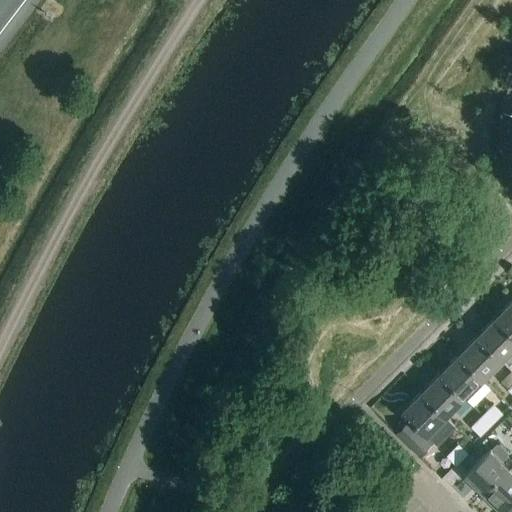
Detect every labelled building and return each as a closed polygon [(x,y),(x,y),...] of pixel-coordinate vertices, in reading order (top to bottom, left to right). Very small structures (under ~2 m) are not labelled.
[(511,299),(495,317),(511,333),(511,299)] [(511,333),(495,317),(477,335),(502,361),(511,351),(511,333)] [(477,335),(458,354),(484,380),(502,361),(477,335)] [(458,354),(440,372),(466,398),(484,380),(458,354)] [(440,372),(421,391),(447,417),(466,398),(440,372)] [(447,417),(421,391),(403,410),(428,436),(447,417)] [(494,405),(483,416),(492,424),(502,413),(494,405)] [(492,424),(483,416),(473,426),(481,434),(492,424)] [(396,433),(420,457),(432,444),(408,421),(396,433)] [(466,474),(484,493),(510,467),(503,461),(509,456),(508,451),(500,444),(497,444),(492,449),(491,448),(466,474)] [(448,455),(456,464),(467,453),(459,445),(448,455)] [(484,493),(503,511),(511,502),(511,466),(511,468),(510,467),(484,493)] [(511,511),(511,502),(503,511),(511,511)]
